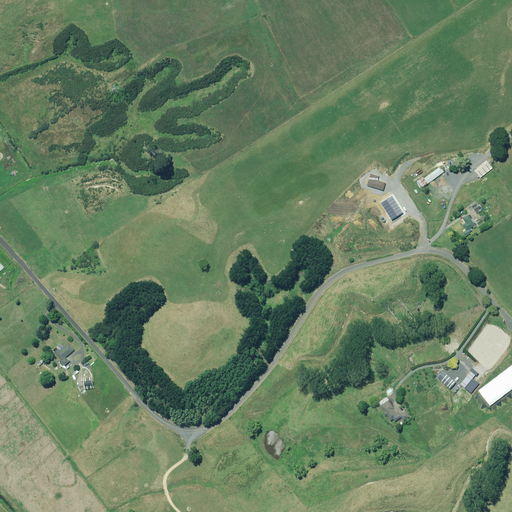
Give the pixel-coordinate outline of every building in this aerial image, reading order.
[(493,168),(487,161),(475,170),(481,178),(493,168)] [(445,172),(441,167),(425,178),(424,177),(418,181),(423,187),(445,172)] [(478,205),(476,201),(471,204),(476,212),(482,208),(479,204),(478,205)] [(475,226),(469,215),(463,218),(466,223),(463,224),(466,230),(464,232),(466,236),(471,233),(470,232),(472,230),(471,228),(475,226)] [(76,350),(70,343),(61,350),(60,349),(56,353),(62,360),(61,360),(62,362),(61,363),(62,365),(61,366),(62,368),(66,365),(67,366),(72,362),(68,357),(76,350)] [(476,375),(472,372),(461,384),(465,388),(476,375)] [(95,389),(95,386),(96,382),(94,380),(94,377),(85,378),(87,390),(95,389)] [(388,415),(391,421),(394,419),(396,421),(402,417),(404,421),(411,416),(406,409),(398,414),(389,400),(381,405),(386,411),(385,412),(385,413),(385,414),(385,415),(386,415),(386,416),(387,416),(388,415)]
